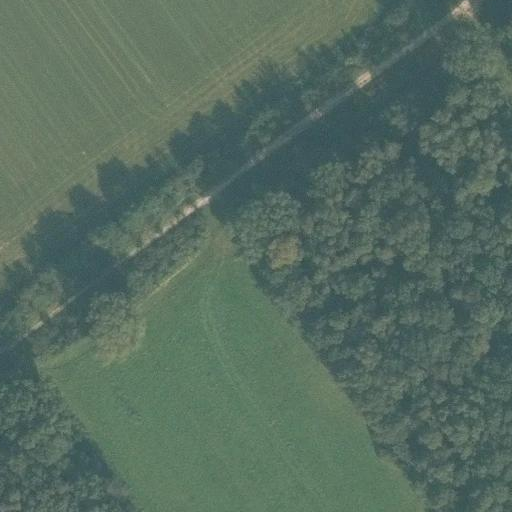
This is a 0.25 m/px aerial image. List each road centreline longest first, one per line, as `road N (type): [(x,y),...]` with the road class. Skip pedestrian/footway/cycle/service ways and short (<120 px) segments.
road 1 (track): [(454,14),(442,53),(244,201),(186,280),(63,373),(0,382)]
road 2 (track): [(0,350),(473,0)]
